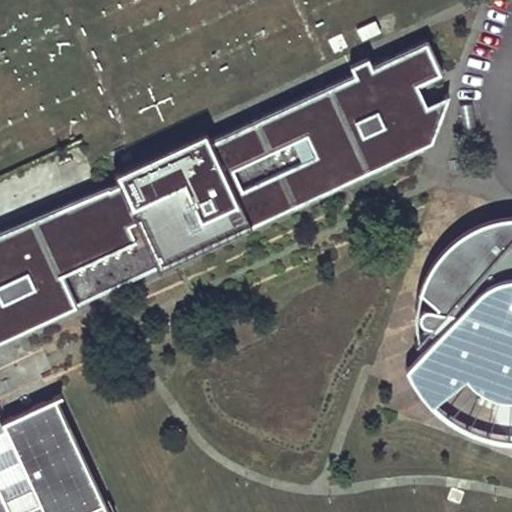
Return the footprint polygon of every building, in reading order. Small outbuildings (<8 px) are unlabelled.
[(442,66),(427,35),(375,59),(371,51),(352,60),(355,67),(0,229),(0,336),(435,138),(449,90),(427,100),(417,77),(442,66)] [(511,214),(506,215),(493,217),(480,221),(469,226),(457,234),(447,242),(438,251),(430,262),(424,273),(418,290),(441,310),(423,306),(422,307),(421,308),(420,308),(419,309),(419,310),(418,311),(418,312),(417,313),(417,314),(417,316),(417,317),(418,318),(418,319),(419,320),(420,321),(420,322),(421,323),(422,323),(424,324),(429,325),(425,329),(413,342),(415,343),(426,331),(433,337),(419,352),(426,371),(452,381),(455,384),(464,376),(465,378),(470,383),(475,388),(481,392),(487,395),(493,397),(500,399),(507,399),(511,398),(511,214)] [(430,406),(455,384),(452,381),(426,371),(419,352),(404,369),(415,388),(430,406)] [(106,511),(53,396),(3,420),(39,501),(25,507),(13,511),(9,511),(0,490),(0,511),(106,511)] [(0,413),(0,490),(9,511),(13,511),(39,501),(3,420),(0,413)]
